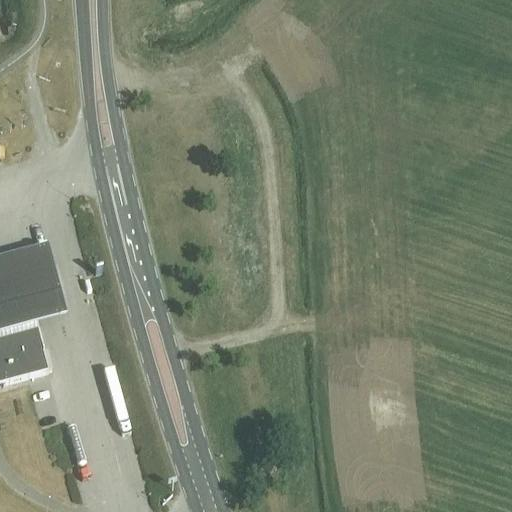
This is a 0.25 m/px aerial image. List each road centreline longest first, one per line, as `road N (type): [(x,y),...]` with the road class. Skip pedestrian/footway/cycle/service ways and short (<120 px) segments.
road 1 (primary): [(225,511),(172,354),(123,158),(104,74),(102,0)]
road 2 (primary): [(82,0),(99,165),(156,392),(197,511)]
road 3 (track): [(279,327),(266,136),(230,69)]
road 4 (track): [(104,74),(230,69),(251,52)]
road 5 (track): [(172,354),(306,324)]
